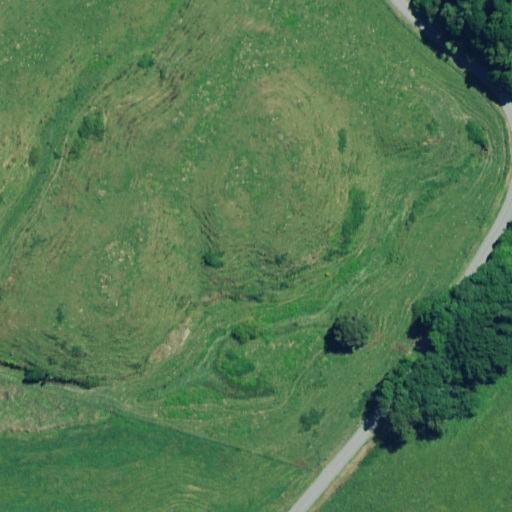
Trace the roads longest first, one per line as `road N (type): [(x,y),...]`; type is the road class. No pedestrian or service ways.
road 1 (unclassified): [(295,511),(412,374),(511,198)]
road 2 (unclassified): [(511,117),(398,0)]
